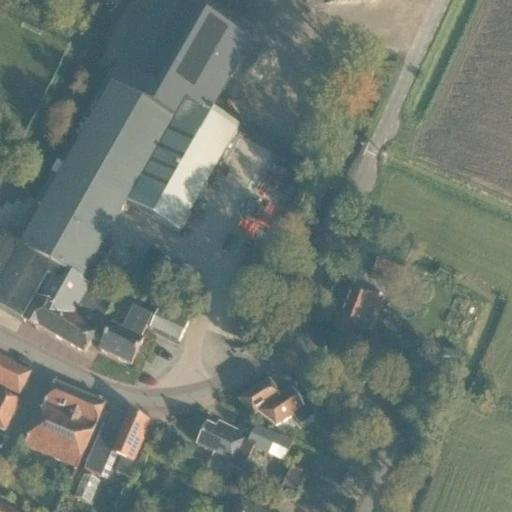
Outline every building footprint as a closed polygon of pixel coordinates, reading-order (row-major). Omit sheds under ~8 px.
[(0,311),(37,332),(38,330),(84,356),(93,341),(102,324),(114,302),(93,290),(115,251),(104,245),(126,206),(177,236),(235,134),(225,128),(227,125),(210,115),(249,50),(162,0),(161,0),(111,87),(41,210),(42,211),(21,248),(0,236),(0,311)] [(408,268),(407,268),(372,255),(369,263),(376,266),(370,281),(399,292),(404,278),(408,268)] [(333,327),(364,340),(381,298),(350,285),(333,327)] [(102,324),(93,341),(102,346),(98,353),(131,369),(143,343),(140,342),(151,319),(133,310),(122,333),(111,328),(110,328),(102,324)] [(149,330),(179,345),(188,325),(159,311),(149,330)] [(0,389),(18,399),(30,376),(0,359),(0,389)] [(280,400),(269,383),(239,402),(253,417),(257,414),(259,416),(260,416),(276,428),(292,418),(300,428),(310,421),(292,391),(280,400)] [(43,406),(23,449),(76,472),(105,407),(53,385),(43,406)] [(19,406),(0,395),(0,431),(4,434),(19,406)] [(134,465),(143,443),(141,442),(148,426),(128,416),(120,435),(103,428),(84,472),(101,480),(111,457),(121,461),(115,474),(131,481),(137,467),(134,465)] [(342,423),(347,439),(361,434),(356,419),(342,423)] [(218,458),(216,462),(231,469),(242,445),(283,464),(292,446),(255,429),(249,440),(218,425),(215,431),(206,427),(196,448),(218,458)] [(294,469),(287,492),(303,496),(310,474),(294,469)] [(88,476),(80,497),(96,503),(104,482),(88,476)] [(258,511),(239,502),(233,511),(258,511)]
